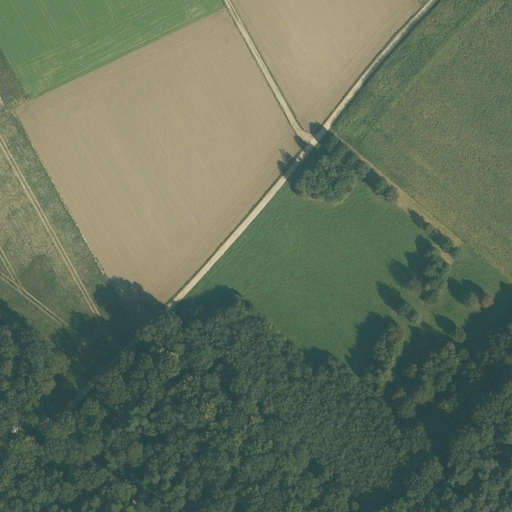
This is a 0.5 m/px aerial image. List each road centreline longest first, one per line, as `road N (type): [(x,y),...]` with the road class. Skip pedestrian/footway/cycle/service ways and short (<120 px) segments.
road 1 (track): [(432,0),(233,240),(47,426)]
road 2 (track): [(224,0),(307,149)]
road 3 (track): [(143,511),(47,426)]
